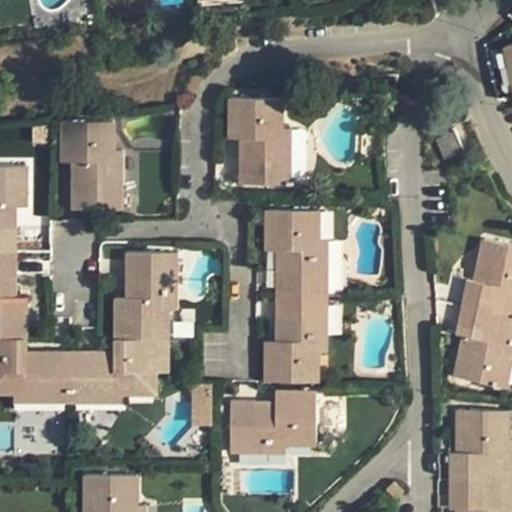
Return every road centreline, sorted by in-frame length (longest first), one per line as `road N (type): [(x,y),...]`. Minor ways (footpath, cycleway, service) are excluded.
road 1 (residential): [(419,439),(409,142),(429,64),(465,28)]
road 2 (residential): [(465,28),(249,59),(217,74),(202,97),(196,233)]
road 3 (residential): [(75,319),(78,235),(196,233)]
road 4 (residential): [(196,233),(237,233),(238,373)]
road 5 (residential): [(465,28),(475,96),(511,168)]
